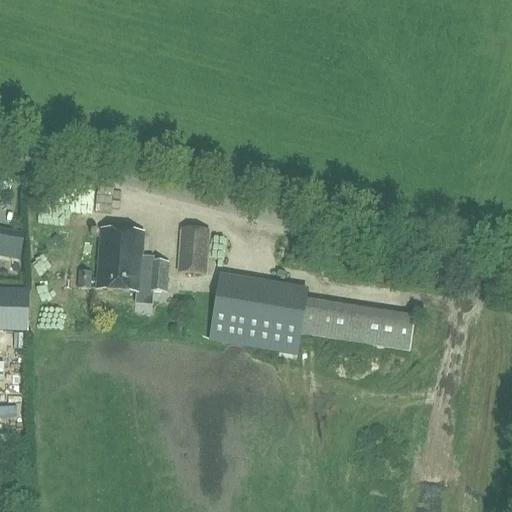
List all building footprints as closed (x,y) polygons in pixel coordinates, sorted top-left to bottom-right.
[(0,229),(12,232),(14,222),(0,219),(0,229)] [(176,274),(207,276),(210,230),(180,228),(176,274)] [(150,292),(165,293),(168,264),(152,263),(151,264),(141,263),(144,233),(100,230),(95,291),(139,294),(150,294),(150,292)] [(21,239),(0,235),(0,256),(17,260),(21,239)] [(78,272),(77,290),(91,290),(92,273),(78,272)] [(188,276),(187,297),(242,298),(242,277),(188,276)] [(266,323),(288,324),(288,286),(248,286),(248,311),(266,311),(266,323)] [(0,336),(28,338),(30,311),(25,311),(26,292),(0,291),(0,336)] [(298,336),(409,353),(414,317),(304,300),(298,336)] [(436,418),(454,419),(455,396),(437,396),(436,418)]
